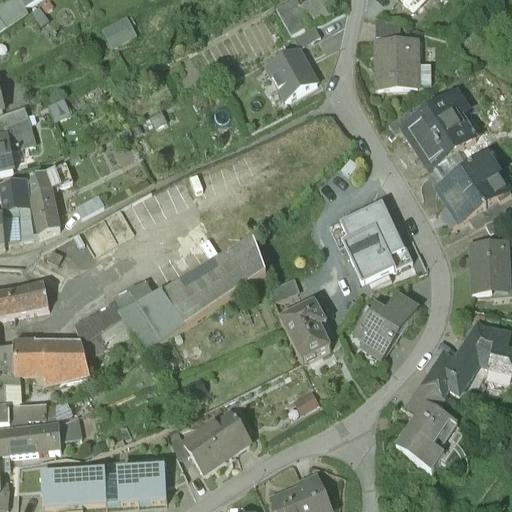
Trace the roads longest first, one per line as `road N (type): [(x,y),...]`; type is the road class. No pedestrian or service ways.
road 1 (residential): [(367,404),(428,348),(444,290),(439,258),(350,100),(345,52),(354,0)]
road 2 (residential): [(207,511),(367,404)]
road 3 (unknown): [(382,160),(343,240),(334,274),(336,327)]
